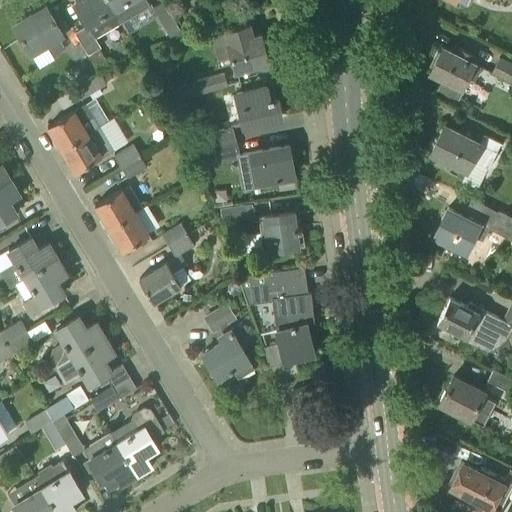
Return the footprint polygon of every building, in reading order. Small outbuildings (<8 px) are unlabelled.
[(122,22),(116,12),(108,0),(78,0),(72,3),(86,27),(75,33),(94,65),(98,72),(99,71),(106,67),(109,65),(99,48),(101,47),(95,38),(122,22)] [(108,0),(116,12),(122,22),(150,5),(146,0),(108,0)] [(163,1),(152,8),(171,40),(182,34),(163,1)] [(51,54),(62,48),(54,33),(59,31),(46,9),(31,18),(29,15),(11,25),(20,37),(19,37),(29,55),(45,44),(51,54)] [(271,56),(267,43),(262,44),(260,33),(252,35),(248,23),(221,31),(222,33),(211,36),(218,61),(232,57),(236,71),(268,62),(267,57),(271,56)] [(473,60),(476,55),(457,46),(454,52),(441,45),(428,72),(443,79),(438,89),(458,99),(468,78),(474,81),(481,67),(475,64),(476,62),(473,60)] [(511,65),(499,59),(491,73),(511,83),(511,65)] [(98,72),(94,65),(69,79),(73,87),(98,72)] [(112,78),(106,67),(99,71),(105,82),(112,78)] [(99,71),(98,72),(73,87),(81,100),(106,84),(99,71)] [(173,101),(227,85),(223,72),(169,88),(173,101)] [(281,117),(276,98),(268,100),(265,86),(235,93),(238,107),(239,107),(244,126),(281,117)] [(46,125),(60,148),(87,133),(98,126),(84,103),(46,125)] [(170,136),(182,129),(174,114),(162,121),(170,136)] [(466,171),(471,160),(487,168),(488,168),(501,142),(483,134),(480,141),(446,124),(431,153),(466,171)] [(60,148),(74,172),(113,149),(99,125),(98,126),(87,133),(60,148)] [(235,142),(231,127),(202,135),(206,150),(212,149),(235,143),(235,142)] [(133,143),(114,155),(121,167),(140,155),(133,143)] [(216,164),(239,158),(235,143),(212,149),(216,164)] [(293,176),(287,144),(247,152),(250,169),(254,168),(256,183),(293,176)] [(121,167),(128,178),(146,167),(140,155),(121,167)] [(0,185),(10,179),(0,163),(0,185)] [(0,223),(16,214),(9,201),(19,195),(10,179),(0,185),(0,223)] [(121,188),(94,204),(108,228),(136,211),(143,207),(130,185),(122,189),(121,188)] [(467,254),(475,237),(482,223),(447,206),(432,237),(467,254)] [(511,217),(497,210),(496,211),(489,226),(488,228),(507,238),(507,237),(511,227),(511,217)] [(108,228),(122,251),(150,234),(136,211),(108,228)] [(266,250),(304,244),(302,227),(296,228),(294,212),(258,217),(260,235),(265,234),(266,250)] [(168,245),(187,234),(180,222),(161,234),(168,245)] [(152,302),(180,284),(190,278),(183,266),(186,264),(180,254),(194,245),(187,234),(168,245),(176,257),(166,262),(165,261),(138,278),(152,302)] [(0,272),(9,287),(23,279),(57,258),(47,242),(37,248),(30,236),(6,250),(13,263),(0,270),(0,272)] [(23,279),(33,296),(22,303),(30,317),(44,308),(43,305),(64,292),(56,280),(67,274),(57,258),(23,279)] [(270,299),(272,299),(276,328),(306,323),(307,322),(314,321),(312,309),(310,293),(306,293),(302,268),(238,276),(247,304),(270,301),(270,299)] [(236,293),(238,287),(234,282),(228,284),(226,290),(231,294),(236,293)] [(499,320),(502,321),(503,318),(469,301),(467,305),(449,296),(435,322),(465,337),(464,340),(485,350),(499,320)] [(511,300),(503,318),(502,321),(511,326),(511,325),(511,300)] [(233,316),(226,304),(204,317),(213,331),(214,330),(220,341),(201,353),(216,377),(228,369),(229,372),(232,370),(237,378),(252,369),(247,361),(249,360),(224,322),(233,316)] [(49,358),(55,367),(105,337),(96,322),(85,328),(77,315),(53,330),(61,343),(52,348),(49,358)] [(20,320),(0,332),(0,334),(5,343),(27,330),(20,320)] [(314,322),(314,321),(307,322),(306,323),(276,328),(274,328),(282,361),(313,352),(306,325),(308,325),(308,323),(314,322)] [(5,343),(12,354),(34,342),(27,330),(5,343)] [(109,379),(106,374),(111,371),(103,358),(114,352),(105,337),(55,367),(65,383),(80,374),(86,386),(89,384),(92,389),(109,379)] [(0,346),(0,361),(12,354),(5,343),(0,346)] [(511,378),(493,369),(487,380),(511,392),(511,378)] [(90,399),(97,411),(136,387),(129,376),(90,399)] [(471,419),(483,425),(495,402),(483,395),(485,393),(452,376),(438,403),(471,420),(471,419)] [(53,422),(64,415),(63,414),(73,407),(67,397),(45,410),(52,421),(53,422)] [(136,429),(116,441),(115,442),(135,475),(151,466),(145,456),(158,448),(153,438),(164,431),(163,430),(174,423),(169,414),(158,420),(150,408),(143,407),(132,413),(130,420),(136,429)] [(45,410),(24,422),(31,433),(52,421),(45,410)] [(77,437),(64,415),(53,422),(66,444),(77,437)] [(0,437),(8,433),(0,419),(0,437)] [(55,450),(66,444),(53,422),(42,429),(55,450)] [(115,442),(116,441),(110,432),(83,449),(89,458),(82,462),(87,471),(88,470),(90,473),(94,470),(101,482),(103,480),(109,490),(120,483),(121,484),(135,475),(115,442)] [(0,468),(21,456),(15,445),(0,454),(0,468)] [(41,487),(40,488),(54,511),(74,511),(76,511),(70,501),(82,493),(62,460),(52,466),(51,463),(37,471),(38,474),(35,476),(41,487)] [(511,470),(510,469),(504,479),(479,466),(477,469),(461,461),(448,486),(458,491),(453,501),(475,511),(500,511),(501,511),(499,510),(511,486),(511,470)] [(54,511),(40,488),(12,505),(17,511),(54,511)]
